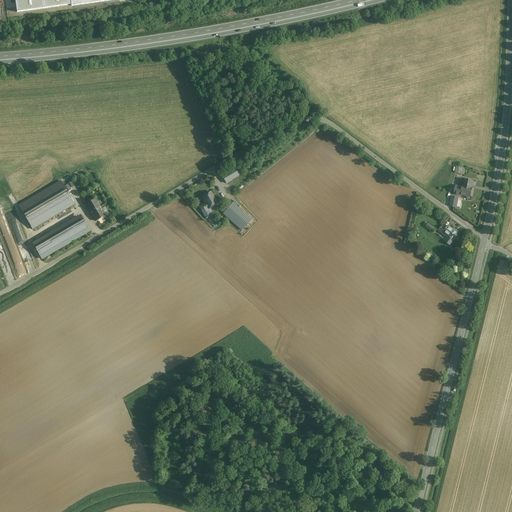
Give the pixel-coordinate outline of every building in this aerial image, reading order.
[(15,0),(17,13),(71,5),(70,0),(15,0)] [(235,168),(222,176),(226,183),(239,175),(235,168)] [(462,189),(461,195),(470,197),(472,188),(471,188),(473,182),(465,180),(464,186),(463,186),(462,189)] [(61,181),(19,206),(33,229),(74,205),(61,181)] [(461,195),(462,189),(456,187),(454,194),(461,196),(461,195)] [(217,203),(211,193),(202,198),(206,204),(199,207),(206,219),(211,216),(207,208),(217,203)] [(458,196),(452,195),(450,205),(456,206),(458,196)] [(96,199),(86,205),(96,221),(105,216),(96,199)] [(251,220),(232,203),(224,212),(243,229),(251,220)] [(46,236),(33,244),(42,259),(90,231),(82,218),(48,238),(46,236)] [(436,229),(428,223),(426,227),(433,232),(436,229)] [(454,241),(460,233),(456,230),(455,231),(448,226),(446,229),(443,232),(449,237),(445,242),(449,245),(453,240),(454,241)]
